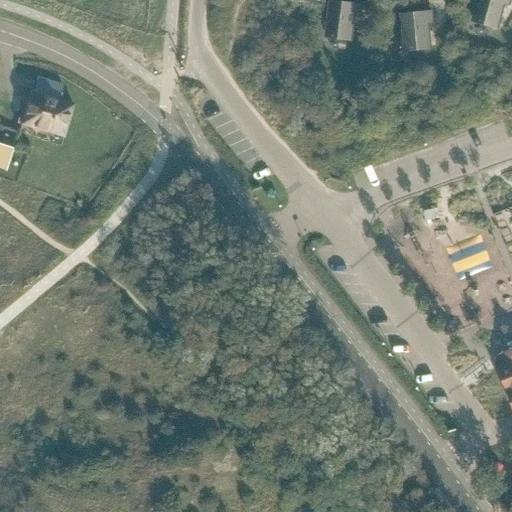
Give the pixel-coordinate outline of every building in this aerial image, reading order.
[(330,0),(326,35),(351,38),(354,15),(359,15),(360,4),(330,0)] [(478,0),(473,19),(498,26),(504,3),(509,4),(509,0),(478,0)] [(432,11),(402,14),(405,49),(431,47),(428,23),(433,22),(432,11)] [(18,117),(17,122),(63,136),(73,104),(58,99),(62,84),(37,77),(33,92),(30,91),(22,118),(18,117)] [(0,143),(0,167),(5,169),(13,148),(0,143)] [(511,349),(505,352),(506,355),(501,366),(498,368),(511,402),(511,349)]
